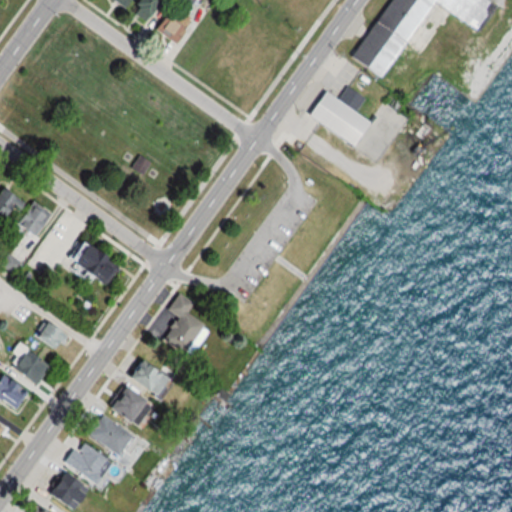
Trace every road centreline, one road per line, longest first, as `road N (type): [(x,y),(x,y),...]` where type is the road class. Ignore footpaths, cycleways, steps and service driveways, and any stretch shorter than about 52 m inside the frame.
road 1 (primary): [(167,266),(354,0)]
road 2 (primary): [(0,499),(167,266)]
road 3 (residential): [(63,0),(255,139)]
road 4 (residential): [(167,266),(0,144)]
